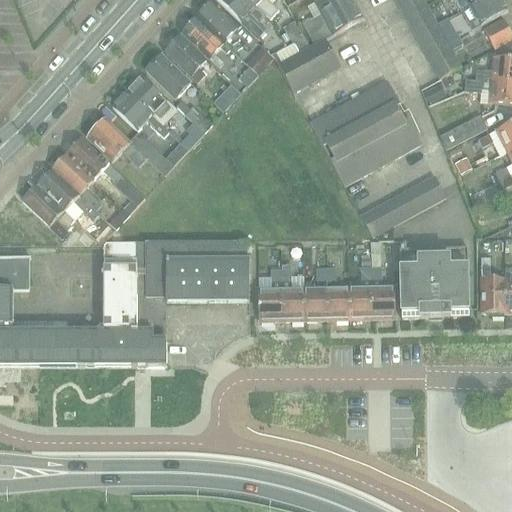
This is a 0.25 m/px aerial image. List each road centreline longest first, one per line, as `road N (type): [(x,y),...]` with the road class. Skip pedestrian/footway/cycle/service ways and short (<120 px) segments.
road 1 (secondary): [(50,472),(239,478),(350,511)]
road 2 (residential): [(235,380),(511,380)]
road 3 (tertiary): [(0,145),(134,0)]
